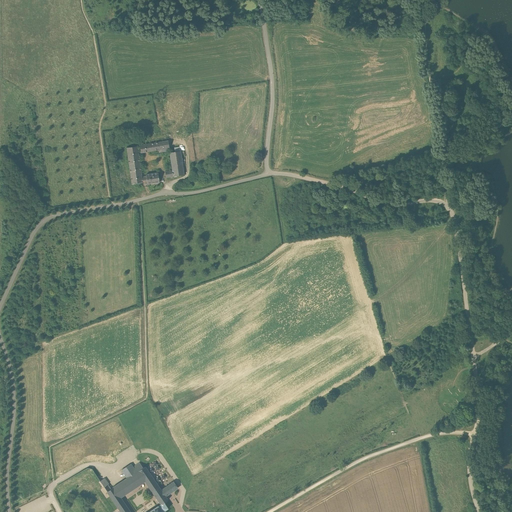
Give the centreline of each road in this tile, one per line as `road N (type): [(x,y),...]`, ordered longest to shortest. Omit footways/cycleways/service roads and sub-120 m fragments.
road 1 (unclassified): [(138,200),(46,219),(0,306)]
road 2 (unclassified): [(0,336),(14,401),(9,511)]
road 3 (unknown): [(284,238),(454,220)]
